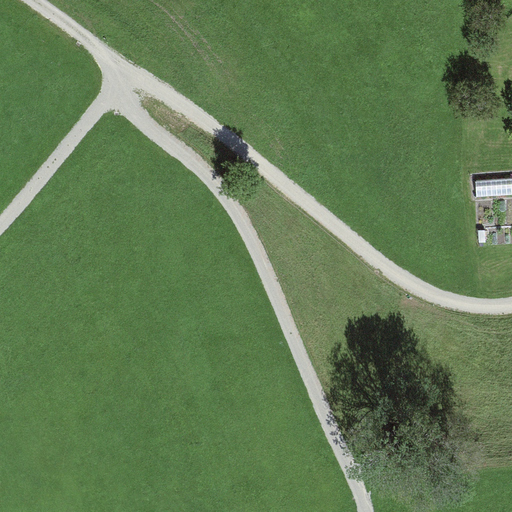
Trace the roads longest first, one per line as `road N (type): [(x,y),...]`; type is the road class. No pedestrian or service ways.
road 1 (track): [(367,511),(230,205),(138,119),(124,74)]
road 2 (track): [(124,74),(225,136),(383,266),(434,297),(511,305)]
road 3 (track): [(0,232),(124,74)]
road 4 (track): [(24,0),(124,74)]
